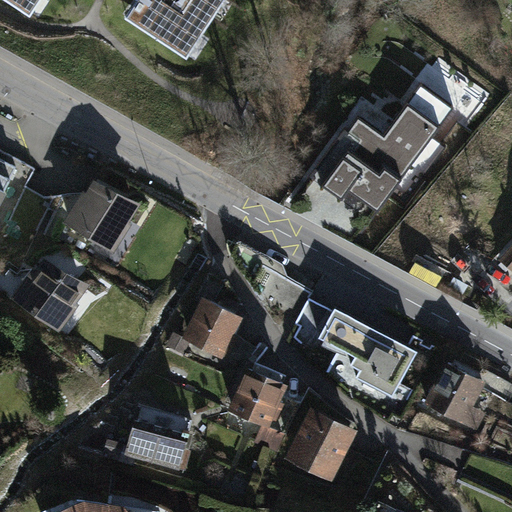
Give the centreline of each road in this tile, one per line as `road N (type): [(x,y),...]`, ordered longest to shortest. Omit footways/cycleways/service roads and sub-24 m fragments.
road 1 (residential): [(229,204),(220,255),(272,336),(322,391),(391,437),(453,511)]
road 2 (secondary): [(229,204),(511,353)]
road 3 (secondary): [(0,77),(229,204)]
